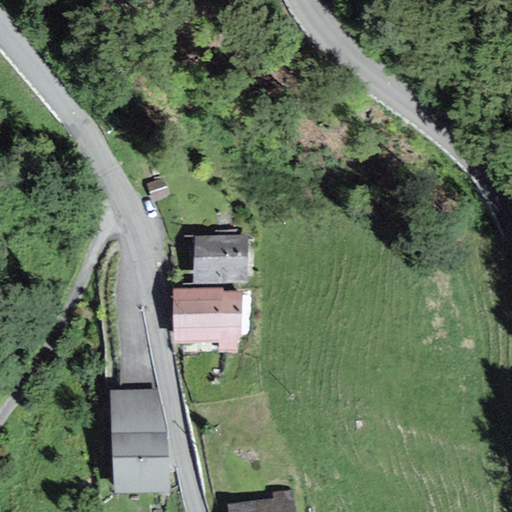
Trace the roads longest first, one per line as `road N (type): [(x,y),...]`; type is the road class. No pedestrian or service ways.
road 1 (tertiary): [(0,28),(133,212),(196,511)]
road 2 (tertiary): [(511,222),(478,169),(315,0)]
road 3 (track): [(127,202),(0,419)]
